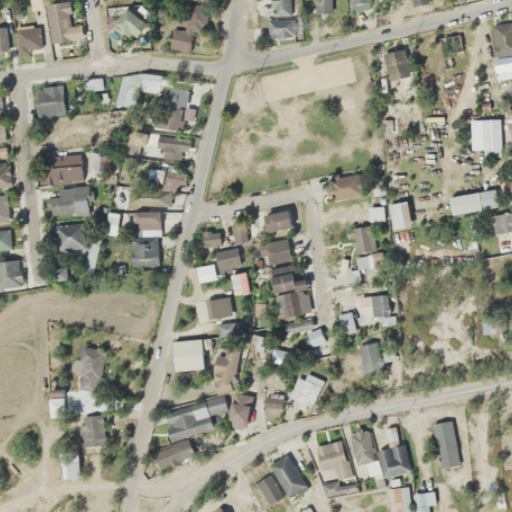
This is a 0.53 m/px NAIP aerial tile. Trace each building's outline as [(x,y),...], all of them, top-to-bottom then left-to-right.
[(290,15),(289,0),(271,0),(272,15),(290,15)] [(348,0),(348,10),(367,10),(367,0),(348,0)] [(49,42),(72,41),(70,2),(47,3),(49,42)] [(133,40),(148,22),(128,6),(113,24),(133,40)] [(170,50),(198,52),(202,7),(185,6),(183,30),(172,29),(170,50)] [(267,18),(267,37),(292,37),(292,18),(267,18)] [(511,23),(494,23),(493,72),(511,71),(511,23)] [(382,54),(389,81),(410,76),(402,49),(382,54)] [(158,92),(160,75),(143,73),(141,90),(158,92)] [(115,77),(118,105),(133,103),(132,91),(138,90),(136,75),(115,77)] [(62,112),(62,89),(38,89),(38,104),(45,104),(45,112),(62,112)] [(152,116),(173,135),(187,119),(165,100),(152,116)] [(110,124),(127,122),(125,109),(108,111),(110,124)] [(189,138),(127,131),(125,154),(140,156),(141,145),(155,147),(154,157),(179,160),(180,151),(188,151),(189,138)] [(51,182),(82,181),(81,154),(50,155),(51,182)] [(92,168),(100,168),(100,154),(92,154),(92,168)] [(0,163),(0,188),(9,188),(9,164),(0,163)] [(88,213),(87,186),(58,188),(59,197),(46,197),(47,215),(88,213)] [(451,215),(498,206),(495,188),(448,197),(451,215)] [(133,206),(169,206),(169,190),(133,190),(133,206)] [(386,205),(393,230),(411,225),(405,200),(386,205)] [(382,220),(381,206),(367,207),(369,221),(382,220)] [(291,228),(286,209),(262,216),(268,238),(283,234),(282,230),(291,228)] [(134,232),(160,232),(159,211),(134,211),(134,232)] [(511,211),(490,214),(492,232),(511,229),(511,211)] [(56,250),(83,249),(82,224),(55,225),(56,250)] [(233,236),(243,236),(242,224),(232,224),(233,236)] [(376,252),(370,224),(348,229),(357,273),(376,269),(372,252),(376,252)] [(0,242),(0,237),(8,237),(8,230),(0,230),(0,251),(1,251),(0,242)] [(218,232),(202,232),(202,246),(218,246),(218,232)] [(131,237),(131,268),(156,268),(156,237),(131,237)] [(82,272),(92,275),(101,241),(92,238),(82,272)] [(268,267),(279,317),(302,312),(285,238),(262,243),(267,267),(268,267)] [(0,288),(21,286),(18,260),(0,262),(0,288)] [(216,280),(214,264),(195,266),(197,282),(216,280)] [(232,295),(248,293),(246,272),(230,273),(232,295)] [(209,300),(213,319),(231,315),(227,297),(209,300)] [(360,315),(387,315),(387,297),(360,297),(360,315)] [(480,315),(480,333),(492,333),(492,315),(480,315)] [(237,335),(233,320),(216,324),(219,339),(237,335)] [(305,333),(314,356),(328,351),(318,328),(305,333)] [(262,354),(262,335),(251,335),(251,354),(262,354)] [(173,341),(175,370),(210,369),(208,339),(173,341)] [(386,357),(374,339),(356,351),(367,369),(386,357)] [(81,374),(79,388),(95,391),(101,350),(80,346),(76,373),(81,374)] [(225,356),(215,355),(214,392),(234,392),(235,346),(225,346),(225,356)] [(302,380),(298,378),(288,396),(309,408),(324,382),(307,372),(302,380)] [(49,417),(63,417),(63,389),(49,389),(49,417)] [(216,398),(207,402),(210,412),(220,409),(216,398)] [(163,412),(170,440),(213,429),(208,414),(195,417),(191,405),(163,412)] [(245,426),(245,406),(232,406),(232,426),(245,426)] [(103,416),(81,416),(81,445),(103,445),(103,416)] [(457,464),(451,421),(433,423),(438,467),(457,464)] [(388,448),(377,451),(382,477),(408,472),(398,426),(384,429),(388,448)] [(375,462),(368,429),(348,433),(355,466),(375,462)] [(315,446),(321,470),(334,467),(337,481),(351,478),(342,439),(315,446)] [(66,477),(79,476),(78,450),(65,450),(66,477)] [(268,466),(289,497),(306,486),(284,454),(268,466)] [(252,484),(262,508),(279,500),(269,477),(252,484)] [(387,511),(409,511),(409,487),(388,487),(387,511)] [(414,511),(429,511),(430,504),(433,504),(433,492),(414,492),(414,511)]
